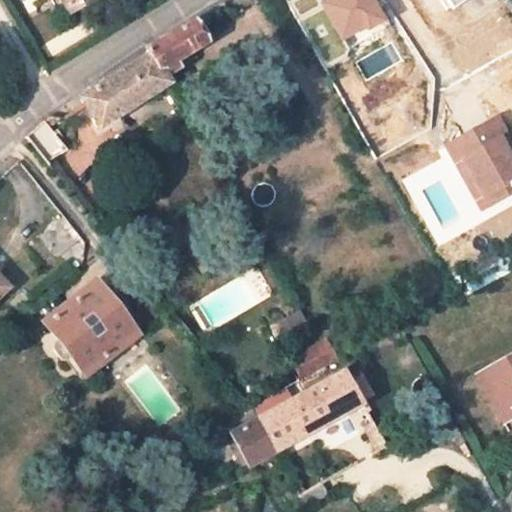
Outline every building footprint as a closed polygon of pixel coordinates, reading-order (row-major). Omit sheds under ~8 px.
[(42,0),(45,5),(46,7),(57,0),(60,0),(72,19),(100,1),(98,0),(42,0)] [(177,64),(206,45),(193,23),(148,50),(151,55),(166,78),(180,70),(177,64)] [(84,103),(100,129),(170,85),(166,78),(151,55),(81,100),(84,103)] [(511,193),(511,153),(495,123),(447,148),(457,167),(465,163),(489,207),(511,193)] [(51,168),(68,155),(42,124),(26,137),(51,168)] [(0,300),(12,290),(0,277),(0,300)] [(133,338),(95,288),(47,325),(85,374),(118,349),(133,338)] [(276,343),(307,326),(299,312),(269,329),(276,343)] [(158,361),(138,334),(133,338),(118,349),(138,376),(158,361)] [(334,360),(324,342),(290,361),(299,379),(334,360)] [(511,357),(478,376),(504,423),(511,418),(511,357)] [(361,404),(343,373),(259,420),(276,451),(361,404)] [(225,422),(249,466),(276,451),(259,420),(252,407),(225,422)]
